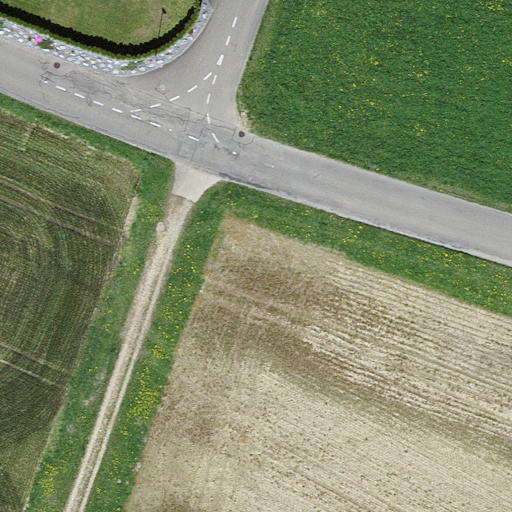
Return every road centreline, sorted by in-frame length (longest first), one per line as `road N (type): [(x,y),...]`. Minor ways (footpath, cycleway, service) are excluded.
road 1 (track): [(58,511),(176,154)]
road 2 (residential): [(176,154),(511,261)]
road 3 (residential): [(0,68),(176,154)]
road 4 (residential): [(176,154),(227,0)]
